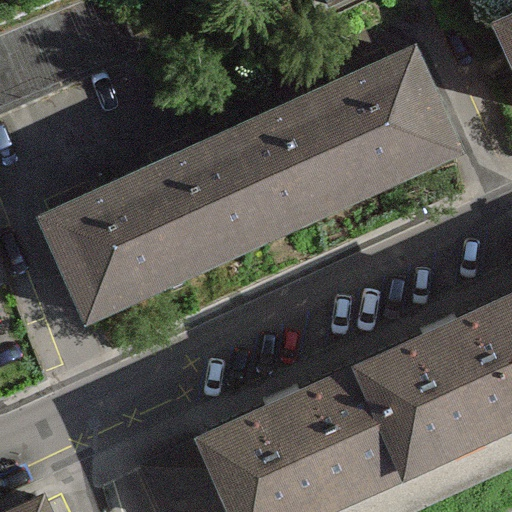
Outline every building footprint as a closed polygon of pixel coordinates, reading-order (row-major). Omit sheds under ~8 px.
[(104,0),(0,45),(0,121),(138,61),(111,0),(104,0)] [(511,10),(497,17),(511,53),(511,10)] [(406,38),(209,129),(263,246),(461,155),(406,38)] [(34,210),(88,327),(263,246),(209,129),(34,210)] [(511,278),(347,355),(399,478),(511,428),(511,278)] [(204,432),(239,511),(327,511),(399,478),(347,355),(198,421),(204,432)] [(239,511),(204,432),(136,464),(159,511),(239,511)] [(6,511),(51,511),(44,495),(6,511)]
